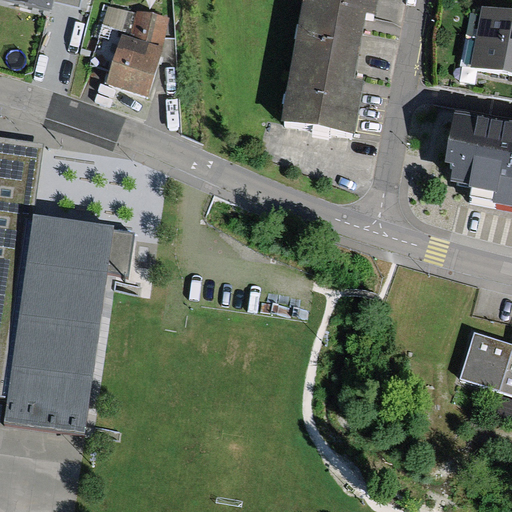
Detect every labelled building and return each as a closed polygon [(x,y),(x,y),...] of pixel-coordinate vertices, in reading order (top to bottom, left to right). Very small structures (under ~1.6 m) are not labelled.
[(0,0),(51,12),(53,2),(53,0),(0,0)] [(81,0),(53,0),(53,2),(79,9),(81,0)] [(377,0),(306,0),(285,129),(355,140),(377,0)] [(108,7),(92,63),(112,70),(106,85),(147,97),(163,46),(170,18),(108,7)] [(511,18),(476,12),(465,77),(511,85),(511,18)] [(511,135),(457,125),(444,195),(511,207),(511,135)] [(0,424),(4,396),(8,397),(5,421),(88,432),(109,276),(128,279),(134,233),(114,230),(115,225),(34,214),(43,144),(0,138),(0,424)] [(507,346),(468,334),(452,385),(511,403),(511,334),(511,335),(507,346)]
